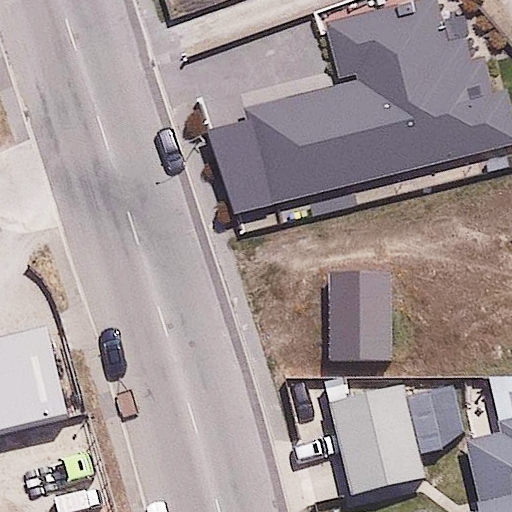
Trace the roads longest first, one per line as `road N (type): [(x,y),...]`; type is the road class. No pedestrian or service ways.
road 1 (tertiary): [(219,511),(112,161)]
road 2 (tertiary): [(112,161),(60,0)]
